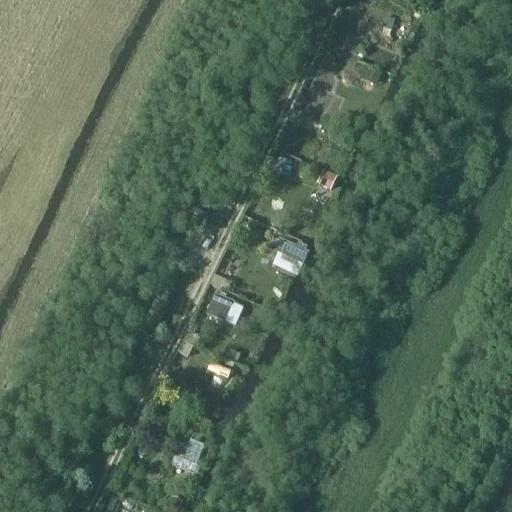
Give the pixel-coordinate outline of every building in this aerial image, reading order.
[(392,32),(395,21),(385,19),(382,30),(392,32)] [(376,88),(381,77),(367,71),(362,82),(376,88)] [(338,163),(344,151),(333,145),(327,158),(338,163)] [(330,191),(335,181),(324,175),(319,186),(330,191)] [(291,261),(297,249),(275,238),(269,251),(291,261)] [(227,325),(235,304),(215,296),(207,317),(227,325)] [(190,347),(195,335),(198,329),(191,326),(183,344),(190,347)] [(238,363),(241,357),(230,352),(227,358),(238,363)] [(182,457),(198,464),(205,448),(188,441),(182,457)] [(198,464),(182,457),(177,455),(172,466),(194,475),(198,464)] [(169,511),(176,511),(182,504),(173,498),(165,509),(169,511)]
